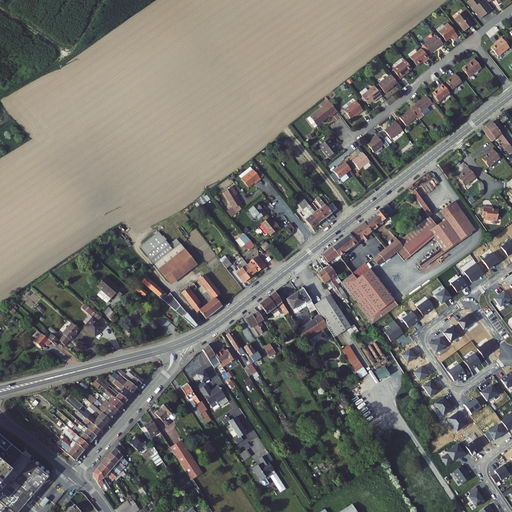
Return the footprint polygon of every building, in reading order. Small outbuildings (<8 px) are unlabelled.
[(476,21),(489,11),(480,0),(476,4),(473,0),(466,0),(463,3),(476,21)] [(472,28),(461,14),(453,21),(464,35),(472,28)] [(452,41),(455,38),(445,25),(442,28),(443,29),(437,34),(443,43),(449,38),(452,41)] [(440,45),(433,37),(422,46),(429,54),(440,45)] [(509,48),(501,37),(496,42),(496,43),(490,47),(497,56),(509,48)] [(423,63),(427,60),(419,50),(408,58),(415,66),(421,61),(423,63)] [(477,74),(481,71),(473,61),(470,63),(471,64),(462,71),(469,80),(473,76),(475,77),(476,77),(477,76),(477,74)] [(405,75),(410,71),(403,63),(391,72),(399,83),(406,77),(405,75)] [(394,84),(386,75),(374,84),(383,96),(389,90),(388,89),(394,84)] [(451,92),(461,84),(454,75),(450,78),(451,79),(445,84),(451,92)] [(449,96),(441,86),(436,90),(437,91),(430,96),(437,104),(449,96)] [(357,96),(366,108),(373,102),(374,104),(380,99),(372,89),(365,94),(363,92),(357,96)] [(431,106),(425,98),(409,110),(410,111),(417,119),(418,121),(423,118),(420,115),(431,106)] [(320,108),(321,110),(309,120),(312,123),(309,125),(313,131),(328,119),(329,120),(336,114),(327,103),(320,108)] [(362,113),(354,104),(341,113),(348,121),(356,115),(358,116),(362,113)] [(417,119),(410,111),(399,120),(405,128),(417,119)] [(402,133),(394,123),(391,126),(392,127),(384,133),(390,142),(402,133)] [(511,152),(511,151),(490,123),(483,128),(480,131),(489,143),(496,139),(502,146),(500,148),(507,156),(511,152)] [(383,148),(376,138),(372,141),(374,142),(367,147),(374,155),(383,148)] [(338,152),(328,140),(318,148),(328,160),(338,152)] [(490,150),(486,153),(487,154),(485,155),(479,160),(486,169),(498,160),(490,150)] [(357,155),(358,157),(350,163),(357,172),(362,168),(364,171),(370,166),(360,153),(357,155)] [(329,177),(334,184),(350,171),(344,164),(333,173),(333,174),(329,177)] [(254,166),(250,170),(258,179),(262,176),(254,166)] [(258,179),(250,170),(238,179),(246,188),(252,183),(252,184),(258,179)] [(464,170),(460,173),(461,175),(460,176),(454,180),(461,189),(472,180),(464,170)] [(234,194),(230,187),(220,193),(230,209),(233,207),(238,204),(239,204),(233,195),(234,194)] [(412,193),(409,195),(426,219),(430,216),(412,193)] [(314,201),(317,205),(313,207),(323,219),(332,211),(327,205),(324,207),(317,198),(314,201)] [(296,205),(301,212),(298,214),(310,229),(317,224),(304,209),(307,206),(302,200),(296,205)] [(335,209),(329,202),(327,205),(332,211),(335,209)] [(255,203),(246,210),(252,217),(255,216),(257,218),(264,213),(260,209),(255,203)] [(472,231),(452,203),(438,213),(444,221),(459,241),(472,231)] [(313,207),(310,210),(307,206),(304,209),(317,224),(323,219),(313,207)] [(390,215),(384,208),(378,213),(384,220),(390,215)] [(487,211),(488,209),(480,208),(479,218),(483,218),(483,221),(494,222),(495,211),(489,211),(487,211)] [(378,213),(330,251),(337,260),(360,242),(363,240),(369,235),(380,226),(380,225),(385,221),(384,220),(378,213)] [(271,222),(267,217),(263,220),(258,224),(268,236),(277,228),(272,221),(271,222)] [(428,232),(435,227),(429,218),(395,243),(407,256),(432,238),(428,232)] [(459,241),(444,221),(428,232),(440,249),(443,253),(459,241)] [(144,244),(174,282),(196,265),(176,240),(173,243),(162,229),(144,244)] [(247,244),(249,242),(244,236),(235,243),(243,253),(245,252),(242,248),(244,246),(247,244)] [(374,265),(379,267),(395,254),(402,263),(408,258),(393,240),(388,244),(389,246),(377,256),(379,258),(375,260),(374,265)] [(500,249),(506,258),(511,253),(511,243),(510,241),(500,249)] [(252,250),(247,244),(244,246),(242,248),(245,252),(247,250),(248,252),(252,250)] [(268,249),(264,244),(259,248),(262,253),(268,249)] [(421,269),(443,253),(440,249),(418,265),(421,269)] [(337,260),(330,251),(320,259),(326,267),(333,261),(337,265),(339,263),(337,260)] [(491,254),(481,262),(487,271),(491,268),(494,266),(495,267),(498,264),(491,254)] [(247,264),(250,269),(261,260),(257,256),(247,264)] [(250,269),(254,273),(265,265),(261,260),(250,269)] [(244,261),(237,267),(239,270),(247,264),(244,261)] [(250,269),(247,264),(239,270),(235,273),(239,278),(250,269)] [(396,307),(364,267),(341,286),(371,324),(396,307)] [(341,285),(327,268),(321,272),(334,290),(341,299),(344,302),(347,300),(338,288),(341,285)] [(254,273),(250,269),(239,278),(242,282),(254,273)] [(196,313),(198,311),(205,320),(221,307),(214,299),(219,295),(200,270),(193,276),(212,300),(200,310),(197,306),(198,304),(186,289),(180,294),(196,313)] [(334,290),(321,272),(314,278),(326,293),(328,295),(331,293),(338,302),(341,299),(334,290)] [(104,294),(106,292),(114,283),(105,275),(97,284),(100,286),(97,289),(103,294),(104,294)] [(143,279),(140,282),(191,328),(195,325),(169,294),(166,296),(146,278),(144,280),(143,279)] [(460,278),(450,286),(456,294),(462,289),(463,290),(466,287),(460,278)] [(114,290),(118,294),(122,290),(118,286),(114,283),(106,292),(110,295),(114,290)] [(136,291),(143,297),(146,294),(139,288),(136,291)] [(305,312),(312,307),(301,290),(295,294),(304,309),(305,312)] [(440,306),(450,299),(443,290),(433,297),(440,306)] [(509,301),(503,293),(493,300),(499,309),(509,301)] [(271,294),(270,295),(255,307),(263,318),(275,308),(283,319),(286,317),(271,294)] [(304,309),(295,294),(283,302),(293,317),(304,309)] [(312,307),(314,311),(318,317),(321,322),(326,329),(332,339),(344,332),(349,328),(329,297),(312,307)] [(80,308),(90,317),(81,326),(92,336),(101,327),(95,321),(98,317),(83,304),(80,308)] [(254,314),(248,318),(257,331),(260,329),(257,325),(260,323),(254,314)] [(407,330),(412,326),(411,326),(413,324),(414,325),(417,322),(411,314),(401,321),(407,330)] [(467,316),(460,322),(459,321),(456,323),(462,331),(473,323),(467,316)] [(321,322),(318,317),(308,323),(312,329),(321,322)] [(254,339),(259,335),(257,331),(248,318),(243,322),(254,339)] [(75,329),(67,322),(63,327),(70,334),(75,329)] [(326,329),(321,322),(312,329),(316,336),(326,329)] [(295,332),(303,344),(316,336),(312,329),(308,323),(295,332)] [(383,334),(390,344),(402,335),(393,323),(387,327),(389,330),(383,334)] [(357,334),(352,326),(349,328),(344,332),(349,339),(357,334)] [(63,327),(58,332),(60,334),(67,341),(71,336),(69,335),(70,334),(63,327)] [(459,336),(452,328),(446,333),(445,331),(441,334),(448,344),(459,336)] [(55,340),(47,333),(43,338),(50,344),(52,346),(54,343),(58,346),(59,344),(55,340)] [(67,341),(60,334),(55,340),(59,344),(62,346),(67,341)] [(46,348),(50,344),(43,338),(41,336),(34,344),(41,350),(44,346),(46,348)] [(224,340),(233,354),(238,350),(229,336),(224,340)] [(476,351),(483,360),(494,351),(487,343),(476,351)] [(267,346),(261,350),(267,359),(272,355),(267,346)] [(199,354),(210,370),(218,366),(212,357),(206,348),(199,354)] [(253,357),(247,348),(242,352),(247,360),(245,362),(249,367),(256,363),(253,357)] [(341,353),(359,382),(366,377),(348,348),(343,351),(341,353)] [(235,360),(231,355),(228,350),(223,354),(221,352),(219,353),(223,359),(224,359),(226,362),(228,365),(235,360)] [(242,357),(238,350),(233,354),(234,355),(235,354),(238,359),(242,357)] [(220,361),(223,359),(219,353),(216,356),(215,355),(212,357),(218,366),(219,367),(223,365),(220,361)] [(473,355),(463,363),(469,372),(480,364),(473,355)] [(384,366),(374,370),(378,379),(388,375),(384,366)] [(458,366),(447,374),(453,383),(460,378),(461,378),(464,376),(458,366)] [(249,367),(245,370),(251,378),(255,376),(249,367)] [(119,372),(115,373),(125,382),(136,392),(141,386),(127,374),(125,377),(119,372)] [(123,384),(113,374),(110,378),(131,397),(136,392),(125,382),(123,384)] [(197,393),(204,389),(201,385),(206,382),(201,374),(194,378),(199,387),(195,389),(197,393)] [(511,375),(509,374),(500,381),(506,390),(511,386),(511,375)] [(106,380),(121,392),(118,395),(127,403),(131,397),(110,378),(109,377),(106,380)] [(95,380),(92,381),(93,382),(99,387),(104,392),(122,408),(127,403),(118,395),(116,397),(101,383),(100,384),(95,380)] [(437,393),(432,386),(433,385),(430,381),(421,388),(429,398),(437,393)] [(99,387),(93,382),(90,386),(96,390),(99,387)] [(197,404),(186,386),(179,391),(187,403),(191,400),(194,406),(192,407),(198,418),(200,417),(206,426),(210,423),(204,415),(206,413),(199,403),(197,404)] [(486,403),(497,394),(491,387),(486,390),(483,392),(483,391),(479,394),(486,403)] [(204,389),(197,393),(207,409),(208,408),(210,411),(215,407),(216,406),(219,410),(226,405),(218,393),(219,392),(218,391),(217,392),(216,390),(208,395),(204,389)] [(122,408),(104,392),(101,395),(111,403),(108,406),(117,414),(122,408)] [(70,398),(65,404),(76,413),(100,435),(104,430),(85,412),(70,398)] [(443,398),(431,407),(435,411),(436,410),(442,418),(451,411),(447,405),(447,406),(445,403),(446,403),(443,398)] [(99,406),(90,399),(86,403),(92,409),(94,407),(96,409),(99,406)] [(471,416),(480,409),(473,400),(468,404),(467,403),(463,406),(471,416)] [(82,404),(88,410),(85,412),(104,430),(109,424),(92,409),(86,403),(84,401),(82,404)] [(101,408),(113,419),(117,414),(108,406),(105,404),(105,403),(101,408)] [(113,419),(101,408),(99,406),(96,409),(94,407),(92,409),(109,424),(113,419)] [(163,407),(152,417),(164,430),(166,428),(166,424),(164,422),(167,419),(169,421),(172,421),(173,420),(174,417),(163,407)] [(81,424),(86,428),(84,430),(95,440),(100,435),(76,413),(73,416),(81,424)] [(456,433),(465,427),(459,419),(460,417),(457,413),(445,422),(448,426),(450,425),(456,433)] [(511,414),(501,422),(508,432),(511,428),(511,414)] [(226,425),(232,433),(239,428),(234,420),(228,424),(226,420),(220,424),(222,428),(226,425)] [(150,443),(148,441),(157,435),(149,424),(138,431),(147,445),(150,443)] [(486,433),(492,442),(505,433),(499,424),(486,433)] [(65,426),(63,428),(67,431),(87,450),(91,445),(82,437),(81,438),(69,428),(68,429),(65,426)] [(78,429),(84,435),(82,437),(91,445),(95,440),(84,430),(80,427),(78,429)] [(239,428),(232,433),(237,441),(233,444),(235,447),(241,443),(239,440),(244,436),(239,428)] [(64,434),(76,444),(74,446),(83,454),(87,450),(67,431),(64,434)] [(0,511),(16,511),(17,511),(20,508),(52,469),(27,447),(22,453),(0,433),(0,511)] [(139,445),(132,440),(127,446),(136,454),(141,449),(144,451),(147,449),(140,443),(139,445)] [(69,448),(65,444),(63,447),(78,460),(83,454),(74,446),(72,444),(69,448)] [(118,444),(113,450),(113,451),(118,457),(119,456),(124,450),(118,444)] [(451,450),(452,452),(442,458),(447,465),(459,457),(460,459),(466,455),(459,444),(451,450)] [(199,476),(179,445),(168,452),(189,483),(199,476)] [(65,452),(63,454),(75,464),(78,460),(63,447),(62,448),(65,452)] [(159,463),(155,457),(150,450),(146,452),(155,466),(159,463)] [(125,465),(118,457),(113,451),(108,456),(122,468),(125,465)] [(243,464),(249,459),(245,453),(238,457),(243,464)] [(122,468),(108,456),(104,462),(117,472),(118,473),(122,468)] [(271,463),(267,456),(263,459),(267,465),(271,463)] [(263,459),(257,462),(261,468),(257,471),(256,469),(251,472),(262,489),(265,489),(268,487),(263,479),(267,477),(269,480),(274,476),(267,465),(263,459)] [(117,472),(104,462),(99,467),(112,478),(117,472)] [(467,470),(464,465),(454,472),(463,484),(471,478),(466,470),(467,470)] [(496,474),(491,477),(491,478),(495,484),(509,475),(503,466),(494,471),(496,474)] [(112,478),(99,467),(95,473),(102,483),(104,480),(109,484),(113,479),(112,478)] [(108,492),(102,483),(95,473),(93,475),(91,478),(91,480),(98,491),(102,488),(106,494),(108,492)] [(269,480),(279,495),(284,492),(274,476),(269,480)] [(466,497),(473,507),(482,501),(478,494),(479,494),(476,490),(466,497)] [(127,506),(125,503),(119,507),(122,511),(124,511),(126,511),(129,509),(127,506)]
